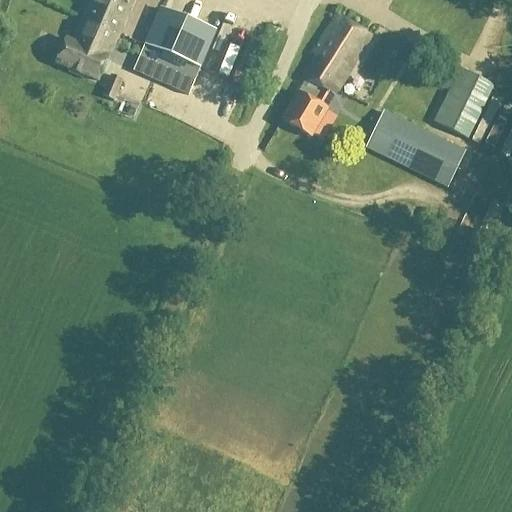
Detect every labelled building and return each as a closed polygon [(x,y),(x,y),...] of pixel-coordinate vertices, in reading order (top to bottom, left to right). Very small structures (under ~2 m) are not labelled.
[(61,44),(51,66),(95,84),(131,0),(90,0),(70,48),(61,44)] [(213,35),(158,11),(143,48),(153,53),(198,72),(213,35)] [(299,81),(317,92),(329,99),(333,92),(334,93),(366,40),(333,19),(310,58),(312,60),(299,81)] [(390,28),(374,64),(399,75),(415,39),(390,28)] [(43,35),(16,39),(20,70),(48,66),(43,35)] [(153,53),(142,79),(186,99),(198,72),(153,53)] [(431,128),(464,144),(492,90),(458,73),(431,128)] [(101,98),(112,103),(120,82),(110,78),(101,98)] [(322,112),(329,99),(317,92),(309,105),(294,96),(278,123),(306,140),(322,113),(322,112)] [(381,116),(367,144),(446,183),(460,154),(381,116)]
